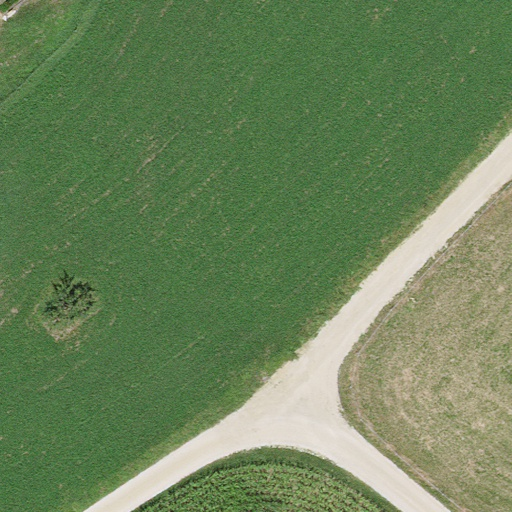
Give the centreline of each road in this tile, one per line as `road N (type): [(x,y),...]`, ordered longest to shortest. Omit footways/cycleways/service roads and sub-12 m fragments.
road 1 (track): [(127,511),(288,407),(511,163)]
road 2 (track): [(418,511),(288,407)]
